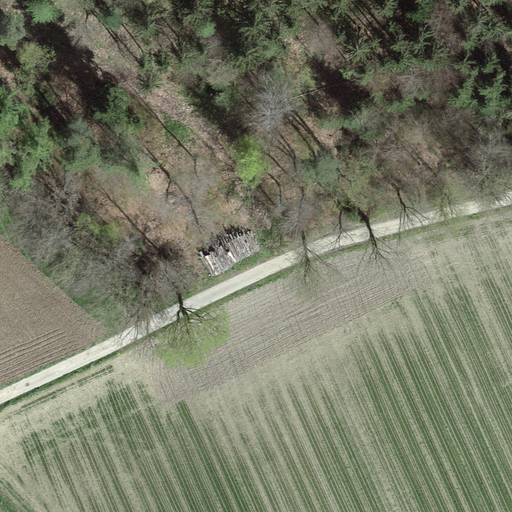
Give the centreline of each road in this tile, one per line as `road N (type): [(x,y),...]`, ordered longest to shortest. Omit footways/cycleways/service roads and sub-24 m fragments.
road 1 (track): [(146,324),(305,252),(511,196)]
road 2 (track): [(146,324),(0,186)]
road 3 (track): [(0,396),(146,324)]
